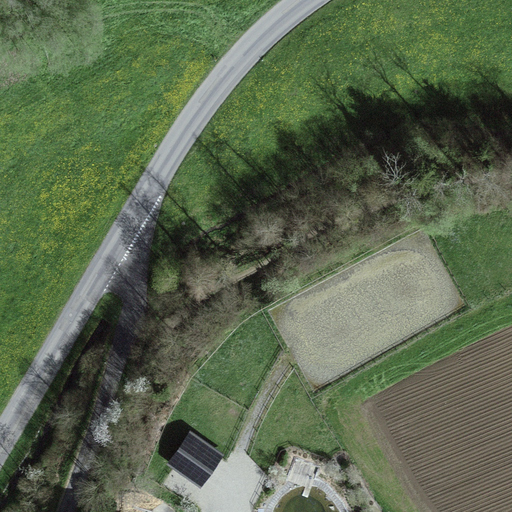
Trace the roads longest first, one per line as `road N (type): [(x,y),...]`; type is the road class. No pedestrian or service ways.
road 1 (tertiary): [(302,0),(213,88),(119,236)]
road 2 (unclassified): [(56,511),(132,319),(134,290),(119,236)]
road 3 (tertiary): [(119,236),(0,441)]
